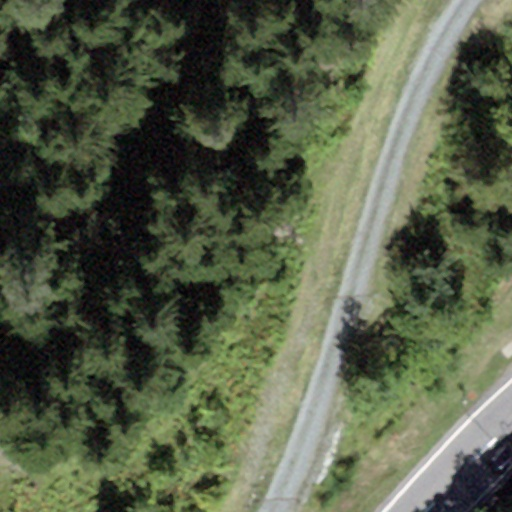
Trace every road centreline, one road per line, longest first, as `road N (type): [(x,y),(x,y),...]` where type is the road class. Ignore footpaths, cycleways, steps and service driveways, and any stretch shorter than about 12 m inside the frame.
road 1 (track): [(276,511),(300,462),(388,169),(461,0)]
road 2 (secondary): [(424,511),(511,422)]
